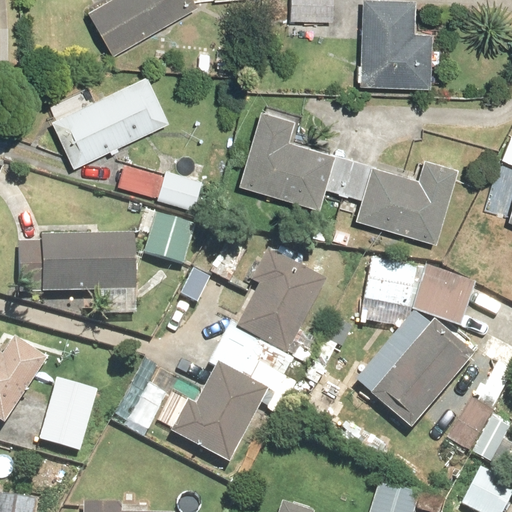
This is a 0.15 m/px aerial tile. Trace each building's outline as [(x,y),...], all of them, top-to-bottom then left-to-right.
[(101,0),(81,12),(107,57),(193,8),(187,0),(101,0)] [(337,0),(290,0),(289,21),(336,24),(337,0)] [(410,0),(357,0),(356,86),(430,88),(431,36),(410,35),(410,0)] [(65,171),(164,124),(141,76),(42,123),(65,171)] [(254,111),(232,187),(313,210),(329,154),(284,142),(290,122),(254,111)] [(366,167),(350,221),(432,246),(455,171),(418,160),(412,181),(366,167)] [(163,175),(126,163),(118,188),(156,199),(163,175)] [(208,182),(167,171),(159,201),(199,212),(208,182)] [(200,226),(156,214),(145,254),(189,265),(200,226)] [(17,235),(17,295),(132,295),(132,235),(17,235)] [(326,240),(310,272),(327,281),(343,249),(326,240)] [(250,251),(229,242),(215,275),(235,284),(250,251)] [(284,357),(322,281),(262,252),(247,283),(254,286),(231,331),(284,357)] [(419,265),(372,258),(363,321),(404,327),(407,308),(412,309),(419,265)] [(482,283),(431,266),(416,309),(468,326),(482,283)] [(360,328),(337,317),(306,382),(319,388),(338,350),(347,355),(360,328)] [(407,433),(469,356),(428,323),(366,399),(407,433)] [(0,425),(44,360),(11,338),(0,354),(0,425)] [(511,388),(511,369),(498,363),(481,399),(502,409),(511,388)] [(224,468),(263,392),(212,365),(190,406),(182,402),(164,436),(224,468)] [(102,392),(63,381),(42,454),(82,465),(102,392)] [(495,413),(473,399),(448,438),(471,452),(495,413)] [(507,511),(511,503),(511,481),(485,467),(464,506),(474,511),(507,511)] [(445,511),(448,504),(383,482),(372,511),(418,511),(419,511),(445,511)] [(39,511),(41,499),(0,493),(0,511),(39,511)] [(303,511),(278,503),(274,511),(303,511)]
